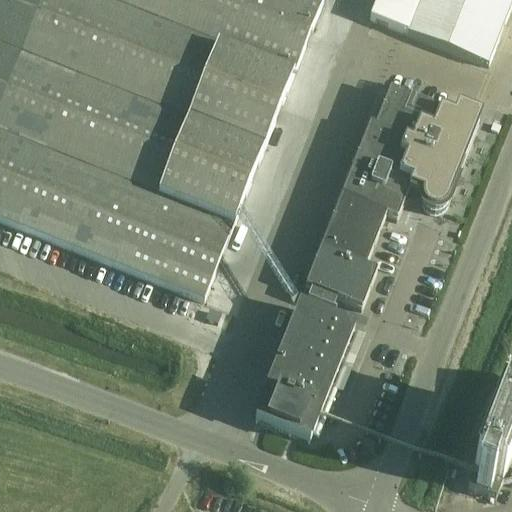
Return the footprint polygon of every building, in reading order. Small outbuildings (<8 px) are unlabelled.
[(309,0),(0,0),(0,225),(204,306),(323,5),(309,0)] [(511,0),(378,0),(369,23),(406,38),(488,70),(511,7),(511,0)] [(311,296),(307,305),(332,315),(336,306),(361,315),(376,277),(365,273),(385,221),(396,226),(404,206),(405,207),(409,196),(421,201),(421,204),(421,208),(423,212),(426,215),(429,218),(433,219),(438,218),(442,216),(445,213),(447,210),(482,122),(457,112),(453,121),(390,96),(369,148),(363,146),(320,256),(305,292),(311,296)] [(309,446),(354,333),(300,312),(255,425),(309,446)] [(511,458),(511,413),(499,409),(467,493),(495,503),(511,458)]
